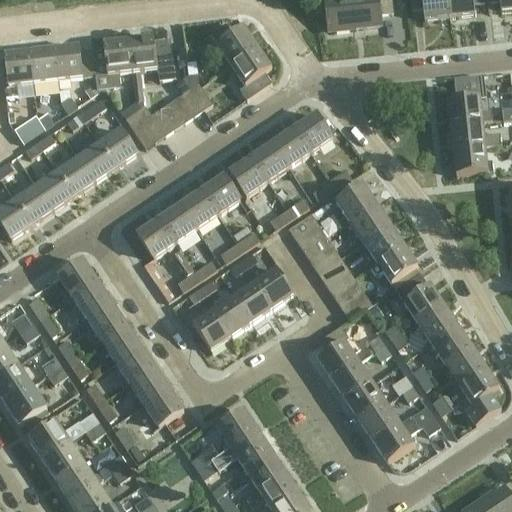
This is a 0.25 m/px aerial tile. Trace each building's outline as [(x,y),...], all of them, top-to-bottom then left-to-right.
[(380,19),(393,18),(390,0),(346,0),(325,2),(329,34),(381,29),(380,19)] [(410,0),(412,15),(423,14),(425,25),(451,22),(448,0),(410,0)] [(448,0),(451,22),(476,20),(474,8),(486,7),(485,0),(448,0)] [(511,15),(511,0),(488,0),(489,6),(500,5),(502,17),(511,15)] [(211,39),(217,47),(232,70),(259,52),(243,29),(232,37),(226,28),(211,39)] [(154,41),(129,44),(133,76),(158,72),(159,84),(175,82),(170,43),(154,45),(154,41)] [(104,52),(93,53),(99,94),(122,91),(120,77),(133,76),(129,44),(104,47),(104,52)] [(80,50),(55,53),(59,85),(96,81),(98,94),(99,94),(93,53),(81,54),(80,50)] [(259,52),(232,70),(245,89),(240,93),(247,104),(272,86),(265,76),(272,72),(259,52)] [(55,53),(30,56),(34,88),(59,85),(55,53)] [(34,88),(30,56),(4,59),(7,86),(4,87),(6,105),(18,103),(17,90),(34,88)] [(448,104),(451,129),(483,126),(493,125),(492,114),(482,115),(481,102),(486,101),(484,79),(454,82),(456,103),(448,104)] [(200,86),(191,92),(206,114),(215,108),(200,86)] [(191,92),(181,99),(196,121),(206,114),(191,92)] [(181,99),(171,105),(186,127),(196,121),(181,99)] [(70,102),(60,108),(67,119),(77,112),(70,102)] [(101,104),(100,105),(80,118),(85,126),(106,112),(101,104)] [(171,105),(162,112),(176,134),(186,127),(171,105)] [(67,119),(60,108),(52,114),(59,124),(67,119)] [(147,109),(137,116),(143,124),(152,118),(147,109)] [(503,124),(511,123),(511,111),(502,113),(503,124)] [(152,118),(167,140),(176,134),(162,112),(152,118)] [(137,116),(127,122),(133,131),(142,125),(143,124),(137,116)] [(80,118),(67,127),(73,135),(85,126),(80,118)] [(152,118),(142,125),(157,147),(167,140),(152,118)] [(316,119),(294,134),(311,159),(333,144),(316,119)] [(24,148),(46,134),(37,121),(15,136),(24,148)] [(142,125),(133,131),(148,153),(157,147),(142,125)] [(483,126),(451,129),(453,154),(485,151),(501,149),(500,137),(484,139),(483,126)] [(121,134),(99,148),(116,173),(138,159),(121,134)] [(294,134),(273,148),(290,173),(311,159),(294,134)] [(55,146),(50,139),(38,147),(43,154),(55,146)] [(38,147),(25,155),(30,163),(43,154),(38,147)] [(99,148),(78,162),(95,187),(116,173),(99,148)] [(273,148),(252,162),(269,187),(290,173),(273,148)] [(485,151),(453,154),(456,179),(488,176),(485,151)] [(78,162),(57,176),(74,201),(95,187),(78,162)] [(269,187),(252,162),(230,177),(247,202),(269,187)] [(13,174),(8,167),(0,172),(0,182),(0,183),(13,174)] [(57,176),(36,190),(53,215),(74,201),(57,176)] [(346,176),(330,187),(335,195),(352,184),(346,176)] [(223,181),(201,196),(218,221),(240,207),(223,181)] [(335,195),(330,187),(314,198),(319,206),(335,195)] [(337,206),(351,226),(377,208),(364,188),(337,206)] [(36,190),(16,204),(33,229),(53,215),(36,190)] [(201,196),(180,210),(197,236),(218,221),(201,196)] [(33,229),(16,204),(0,214),(0,227),(11,244),(33,229)] [(304,204),(288,216),(293,223),(310,212),(304,204)] [(377,208),(351,226),(365,247),(391,230),(377,208)] [(180,210),(159,224),(176,250),(197,236),(180,210)] [(293,223),(288,216),(271,227),(276,235),(293,223)] [(290,233),(297,243),(320,228),(314,218),(290,233)] [(176,250),(159,224),(137,239),(154,264),(176,250)] [(320,228),(297,243),(303,253),(327,237),(320,228)] [(391,230),(365,247),(378,267),(404,250),(391,230)] [(327,237),(303,253),(311,265),(334,249),(327,237)] [(254,238),(237,249),(243,257),(260,246),(254,238)] [(243,257),(237,249),(220,260),(226,269),(243,257)] [(334,249),(311,265),(318,275),(341,259),(334,249)] [(404,250),(378,267),(392,289),(419,272),(404,250)] [(173,261),(187,282),(178,288),(184,297),(200,285),(194,277),(180,256),(173,261)] [(254,257),(242,265),(249,275),(260,267),(254,257)] [(341,259),(318,275),(324,285),(348,270),(341,259)] [(59,281),(74,303),(98,287),(83,265),(59,281)] [(211,265),(194,277),(200,285),(217,274),(211,265)] [(249,275),(242,265),(231,273),(237,283),(249,275)] [(348,270),(324,285),(331,295),(354,279),(348,270)] [(278,274),(256,288),(274,315),(296,300),(278,274)] [(397,294),(405,306),(405,307),(419,328),(446,311),(431,289),(430,290),(422,278),(397,294)] [(354,279),(331,295),(338,305),(360,289),(354,279)] [(212,285),(201,293),(207,302),(218,295),(212,285)] [(98,287),(74,303),(88,324),(112,308),(98,287)] [(256,288),(236,301),(253,328),(274,315),(256,288)] [(360,289),(338,305),(344,314),(367,299),(360,289)] [(389,299),(397,295),(395,291),(371,304),(381,321),(397,313),(389,299)] [(207,302),(201,293),(189,301),(196,310),(207,302)] [(367,299),(344,314),(351,325),(374,309),(367,299)] [(236,301),(215,315),(232,342),(253,328),(236,301)] [(30,308),(41,324),(49,319),(38,302),(30,308)] [(112,308),(88,324),(103,346),(127,330),(112,308)] [(446,311),(419,328),(434,350),(460,333),(446,311)] [(232,342),(215,315),(193,329),(211,356),(232,342)] [(20,339),(34,329),(25,316),(11,325),(20,339)] [(49,319),(41,324),(52,341),(60,336),(49,319)] [(34,329),(20,339),(26,348),(40,339),(34,329)] [(127,330),(103,346),(117,367),(141,351),(127,330)] [(403,340),(396,330),(387,336),(393,346),(403,340)] [(319,364),(333,384),(359,367),(345,346),(350,343),(342,331),(319,346),(327,358),(319,364)] [(460,333),(434,350),(447,370),(474,353),(460,333)] [(386,350),(380,340),(370,347),(376,357),(386,350)] [(409,349),(403,340),(393,346),(399,355),(409,349)] [(58,351),(69,367),(78,362),(67,345),(58,351)] [(4,349),(0,351),(0,381),(18,370),(4,349)] [(386,350),(376,357),(382,366),(392,359),(386,350)] [(141,351),(117,367),(131,388),(155,372),(141,351)] [(474,353),(447,370),(461,391),(487,373),(474,353)] [(41,371),(48,380),(62,371),(55,361),(41,371)] [(78,362),(69,367),(80,384),(89,379),(78,362)] [(359,367),(333,384),(347,405),(374,388),(359,367)] [(18,370),(0,381),(0,400),(5,409),(32,391),(18,370)] [(62,371),(48,380),(54,390),(68,381),(62,371)] [(431,380),(424,371),(414,377),(421,387),(430,381),(431,380)] [(155,372),(131,388),(145,410),(169,394),(155,372)] [(462,390),(461,391),(474,411),(467,416),(477,431),(501,415),(491,400),(501,394),(487,373),(462,390)] [(431,380),(430,381),(421,387),(428,398),(438,391),(431,380)] [(414,392),(407,382),(397,389),(404,399),(414,392)] [(87,394),(98,410),(106,405),(95,388),(87,394)] [(374,388),(347,405),(361,426),(387,409),(374,388)] [(32,391),(5,409),(20,430),(47,412),(32,391)] [(414,392),(404,399),(411,409),(421,403),(414,392)] [(169,394),(145,410),(160,432),(184,416),(169,394)] [(441,418),(451,411),(445,401),(435,408),(441,418)] [(106,405),(98,410),(109,427),(117,422),(106,405)] [(387,409),(361,426),(375,447),(401,430),(387,409)] [(428,412),(401,430),(375,447),(389,468),(415,450),(409,442),(424,433),(430,441),(442,433),(428,412)] [(211,466),(212,467),(231,454),(258,437),(244,415),(217,433),(231,454),(211,466)] [(55,425),(28,443),(43,465),(70,447),(85,436),(99,427),(93,418),(66,436),(66,437),(64,438),(55,425)] [(99,427),(85,436),(92,446),(106,437),(99,427)] [(127,453),(135,448),(124,432),(116,437),(127,453)] [(211,444),(204,433),(188,443),(196,454),(211,444)] [(231,454),(212,467),(218,476),(238,464),(245,475),(272,457),(258,437),(231,454)] [(171,444),(166,438),(155,445),(160,451),(171,444)] [(70,447),(43,465),(57,486),(84,468),(70,447)] [(137,468),(156,454),(151,447),(132,460),(137,468)] [(174,494),(181,489),(174,479),(187,469),(172,450),(152,465),(174,494)] [(272,457),(245,475),(259,496),(285,478),(272,457)] [(107,469),(113,478),(127,469),(121,459),(107,469)] [(192,466),(198,476),(208,469),(202,459),(192,466)] [(84,468),(57,486),(71,507),(98,489),(84,468)] [(127,469),(113,478),(120,488),(134,479),(127,469)] [(208,469),(198,476),(205,485),(215,479),(208,469)] [(285,478),(259,496),(269,511),(278,511),(299,498),(285,478)] [(98,489),(71,507),(74,511),(108,511),(112,510),(98,489)] [(511,511),(511,500),(511,502),(505,493),(485,507),(484,505),(472,511),(511,511)] [(308,511),(299,498),(278,511),(308,511)] [(164,509),(167,511),(180,511),(184,508),(174,499),(164,509)] [(219,506),(222,511),(231,511),(235,510),(229,500),(219,506)] [(135,511),(153,511),(155,511),(149,501),(135,511)]
